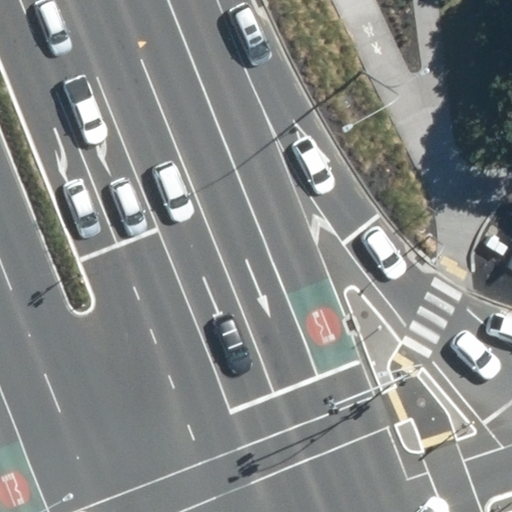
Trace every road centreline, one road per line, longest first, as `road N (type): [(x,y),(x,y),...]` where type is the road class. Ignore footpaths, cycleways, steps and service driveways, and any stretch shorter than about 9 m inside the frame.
road 1 (primary): [(101,0),(310,511)]
road 2 (primary): [(208,0),(437,313),(511,376)]
road 3 (primary): [(95,511),(0,286)]
road 4 (primary): [(368,511),(511,460)]
